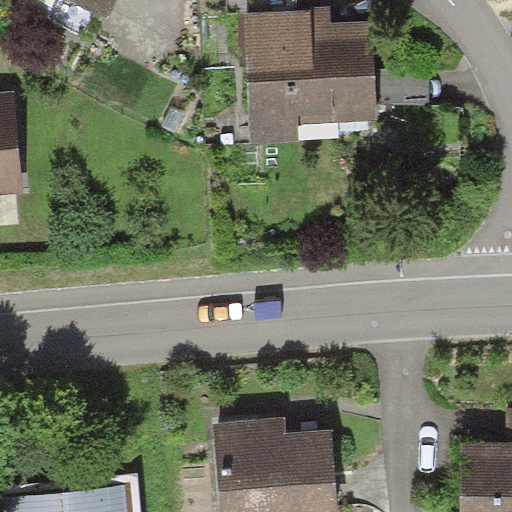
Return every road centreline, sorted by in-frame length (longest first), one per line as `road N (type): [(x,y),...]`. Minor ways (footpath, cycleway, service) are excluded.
road 1 (secondary): [(0,342),(392,301)]
road 2 (residential): [(392,301),(400,511)]
road 3 (secondary): [(392,301),(511,297)]
